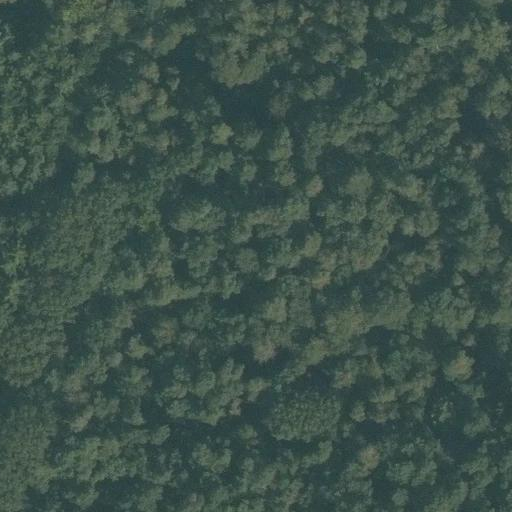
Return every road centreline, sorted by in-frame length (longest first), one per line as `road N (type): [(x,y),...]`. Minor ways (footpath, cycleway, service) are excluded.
road 1 (track): [(511,108),(62,180)]
road 2 (track): [(132,511),(0,474)]
